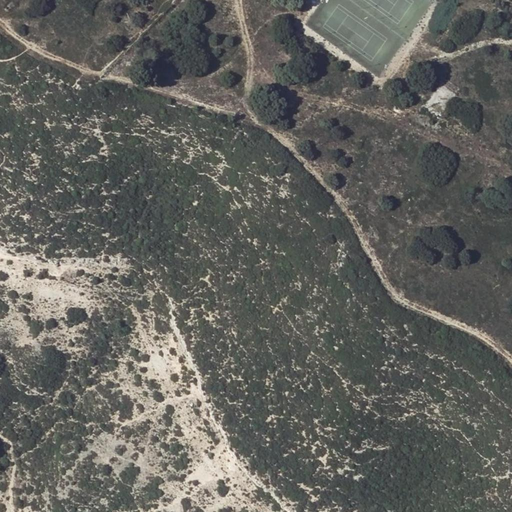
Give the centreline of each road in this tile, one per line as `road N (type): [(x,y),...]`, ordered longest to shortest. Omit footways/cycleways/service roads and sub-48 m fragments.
road 1 (track): [(0,20),(45,54),(231,100),(261,115),(340,202),(403,302),(501,344),(511,357)]
road 2 (track): [(252,55),(282,88),(409,124),(503,164),(511,176)]
road 3 (track): [(261,115),(247,98),(252,55),(239,0)]
